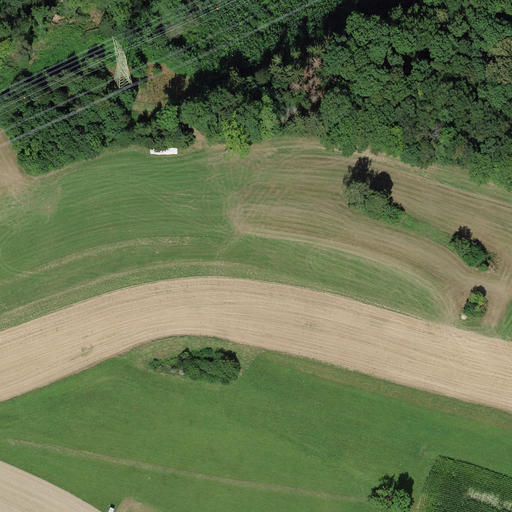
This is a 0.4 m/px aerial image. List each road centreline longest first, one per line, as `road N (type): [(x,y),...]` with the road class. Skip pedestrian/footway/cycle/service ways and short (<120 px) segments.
road 1 (track): [(30,83),(53,95),(169,114),(191,127),(203,150),(93,161),(0,195)]
road 2 (track): [(511,193),(332,143),(203,150)]
